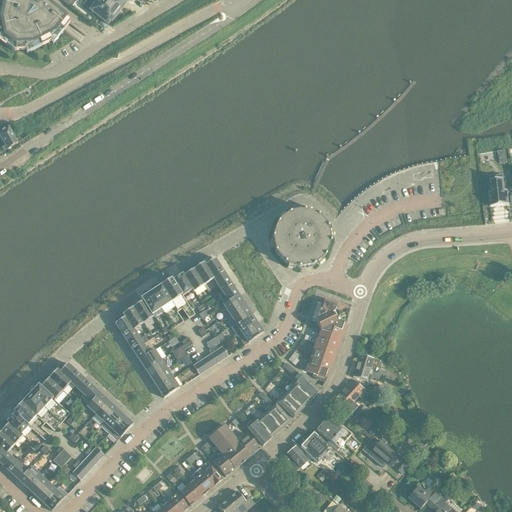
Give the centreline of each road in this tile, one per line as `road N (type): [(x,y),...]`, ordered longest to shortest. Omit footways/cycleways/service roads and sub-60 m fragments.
road 1 (residential): [(68,511),(170,406),(283,331),(303,282),(363,292)]
road 2 (residential): [(0,167),(248,0)]
road 3 (tertiary): [(0,119),(237,0)]
road 4 (tertiary): [(363,292),(329,392),(255,469)]
road 5 (tertiary): [(511,234),(410,243),(392,251),(363,292)]
